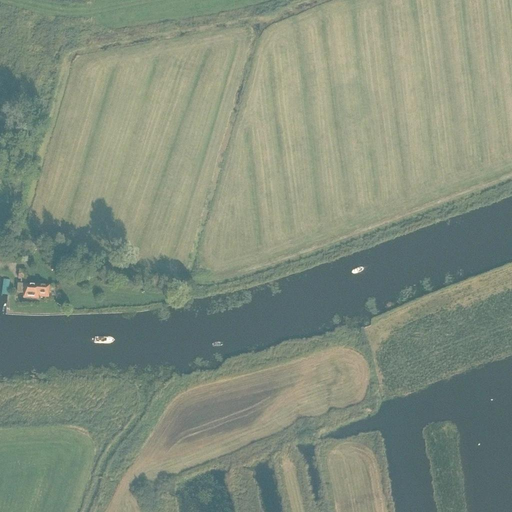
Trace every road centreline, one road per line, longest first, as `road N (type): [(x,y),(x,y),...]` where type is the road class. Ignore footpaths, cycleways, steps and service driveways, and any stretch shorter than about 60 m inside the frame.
road 1 (track): [(8,222),(98,256),(215,282),(511,178)]
road 2 (track): [(11,0),(65,11),(154,0)]
